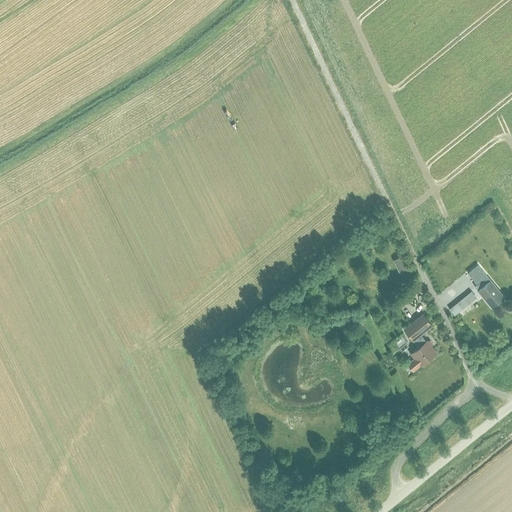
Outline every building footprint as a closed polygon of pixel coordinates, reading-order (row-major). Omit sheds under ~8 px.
[(401,256),(392,260),(401,278),(410,273),(401,256)] [(468,273),(473,280),(480,288),(478,290),(492,307),(504,297),(478,265),(468,273)] [(462,298),(450,308),(455,314),(467,304),(462,298)] [(413,340),(414,340),(419,347),(411,353),(415,358),(408,363),(414,370),(420,365),(436,352),(427,340),(426,341),(420,334),(432,325),(423,314),(404,330),(413,340)] [(399,335),(395,338),(400,346),(405,344),(399,335)]
